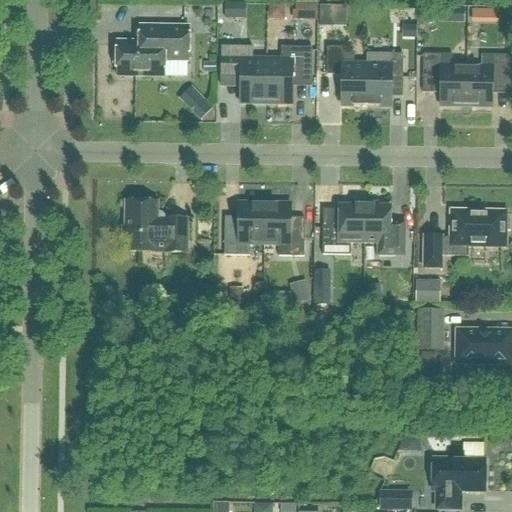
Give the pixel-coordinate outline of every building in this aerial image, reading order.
[(229,22),(249,22),(249,6),(229,6),(229,22)] [(324,9),(325,31),(349,29),(348,7),(324,9)] [(274,25),(294,25),(294,20),(316,20),(317,11),(274,11),(274,25)] [(189,28),(153,28),(153,44),(117,43),(117,53),(113,55),(113,65),(116,68),(116,77),(164,78),(164,62),(188,62),(189,28)] [(266,106),(267,61),(252,61),(252,48),(220,48),(220,76),(240,76),(240,105),(266,106)] [(280,61),(267,61),(266,106),(292,106),(292,77),(312,77),(312,49),(280,49),(280,61)] [(342,107),(366,107),(366,67),(354,67),(354,55),(343,55),(343,49),(327,49),(326,77),(342,77),(342,107)] [(366,67),(366,107),(390,107),(390,79),(402,80),(403,56),(379,55),(379,67),(366,67)] [(440,108),(466,108),(466,68),(452,68),(452,56),(423,56),(422,80),(440,80),(440,108)] [(466,68),(466,108),(492,109),(492,81),(510,81),(511,57),(481,57),(481,69),(466,68)] [(157,204),(125,203),(125,228),(122,228),(122,245),(125,245),(125,253),(187,254),(187,221),(160,221),(157,218),(157,204)] [(351,245),(364,245),(364,204),(350,204),(350,207),(339,207),(338,228),(323,228),(322,257),(350,257),(351,245)] [(379,204),(364,204),(364,245),(377,245),(377,257),(405,258),(405,229),(390,229),(390,207),(379,207),(379,204)] [(250,245),(264,246),(265,206),(238,205),(238,233),(224,233),(224,257),(249,257),(250,245)] [(265,206),(264,246),(278,246),(278,258),(304,258),(304,239),(290,239),(291,206),(265,206)] [(506,213),(450,212),(450,240),(442,240),(442,238),(424,238),(423,270),(441,270),(442,258),(468,258),(468,248),(506,249),(506,233),(510,233),(511,217),(506,217),(506,213)] [(443,312),(417,312),(417,353),(443,353),(443,312)] [(511,333),(457,333),(456,365),(511,365),(511,333)] [(468,446),(469,459),(487,458),(487,445),(468,446)] [(460,511),(460,497),(464,493),(484,493),(485,461),(433,460),(433,492),(437,493),(436,511),(460,511)]
